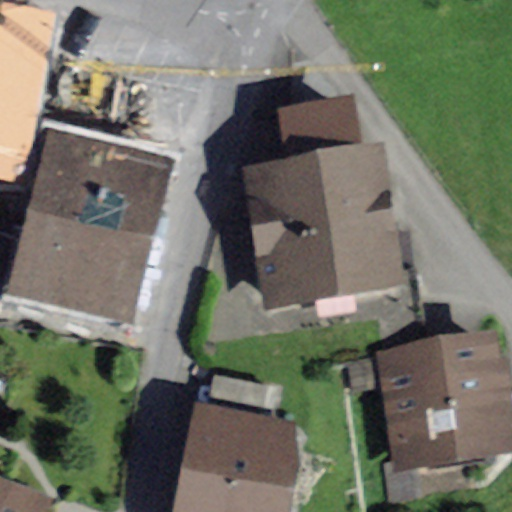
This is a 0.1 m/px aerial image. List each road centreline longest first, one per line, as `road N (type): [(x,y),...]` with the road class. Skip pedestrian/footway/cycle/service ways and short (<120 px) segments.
road 1 (residential): [(140,511),(176,290),(256,24)]
road 2 (residential): [(256,24),(129,0)]
